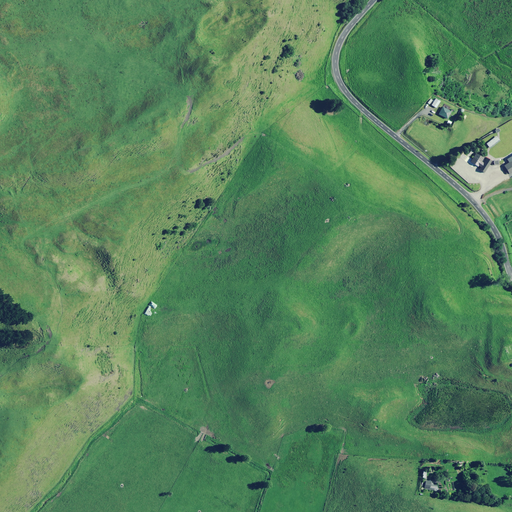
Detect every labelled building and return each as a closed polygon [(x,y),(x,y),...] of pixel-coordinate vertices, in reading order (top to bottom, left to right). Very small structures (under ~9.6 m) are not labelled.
[(440,101),(435,98),(431,105),(436,108),(440,101)] [(451,111),(442,107),(438,114),(447,119),(451,111)] [(500,141),(496,136),(487,144),(490,148),(500,141)] [(483,157),(476,153),(473,157),(481,162),(483,157)] [(487,158),(482,165),(480,164),(478,168),(480,169),(479,169),(484,172),(491,161),(487,158)] [(431,481),(426,480),(424,489),(437,491),(438,485),(431,484),(431,481)]
